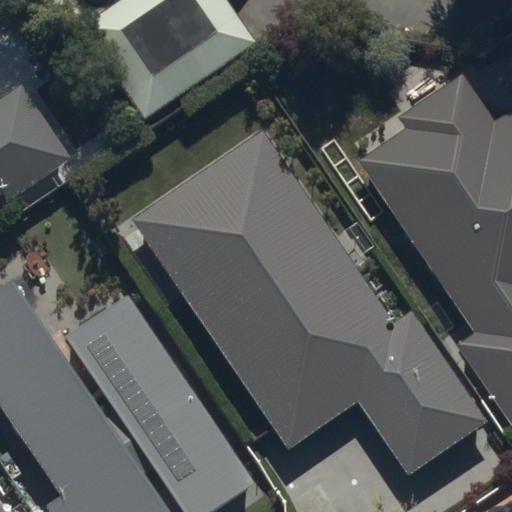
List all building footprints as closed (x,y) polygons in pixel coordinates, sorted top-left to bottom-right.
[(119,0),(81,24),(144,122),(257,50),(225,0),(119,0)] [(511,429),(511,115),(492,129),(458,78),(394,121),(402,133),(358,163),(472,333),(453,347),(510,431),(511,429)] [(0,209),(71,161),(19,88),(0,101),(0,209)] [(265,133),(133,222),(291,456),(357,411),(405,481),(484,428),(408,316),(395,325),(265,133)] [(217,511),(254,487),(128,298),(64,341),(131,442),(120,450),(10,285),(0,291),(0,411),(59,500),(46,508),(49,511),(165,511),(142,477),(154,469),(182,511),(217,511)]
